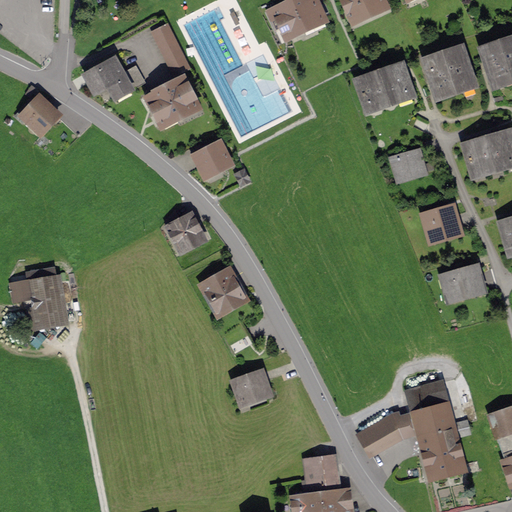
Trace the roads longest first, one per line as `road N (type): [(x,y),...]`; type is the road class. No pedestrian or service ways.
road 1 (residential): [(389,511),(351,462),(271,309),(204,208),(118,130),(55,90)]
road 2 (residential): [(503,282),(432,116)]
road 3 (residential): [(70,344),(104,511)]
